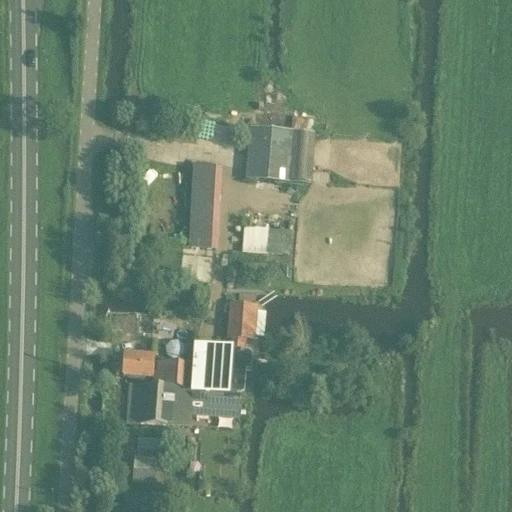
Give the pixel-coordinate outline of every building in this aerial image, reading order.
[(248,178),(248,180),(289,183),(289,181),(293,135),(252,132),(248,178)] [(192,224),(190,250),(193,250),(210,251),(217,251),(218,225),(192,224)] [(125,356),(123,378),(153,380),(152,387),(129,386),(127,425),(181,428),(183,393),(191,394),(189,418),(238,422),(240,394),(243,394),(244,372),(251,372),(252,351),(245,350),(246,342),(255,342),(257,308),(229,305),(227,340),(231,341),(231,349),(197,347),(195,385),(184,385),(185,366),(155,364),(155,358),(125,356)] [(158,461),(134,459),(132,485),(156,486),(158,461)] [(156,511),(157,500),(127,498),(126,511),(156,511)]
